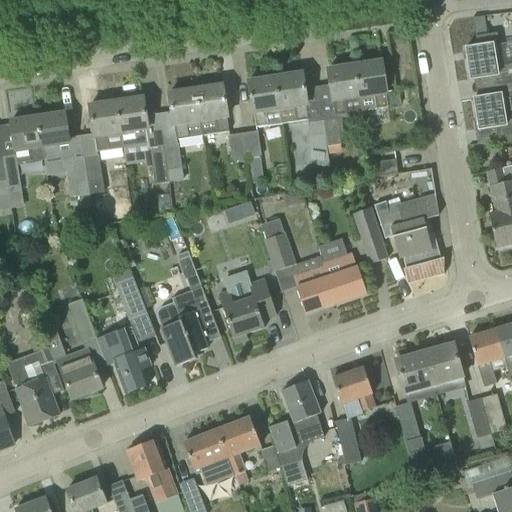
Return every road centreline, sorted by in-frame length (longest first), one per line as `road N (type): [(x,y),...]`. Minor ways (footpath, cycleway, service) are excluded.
road 1 (residential): [(0,476),(478,298)]
road 2 (residential): [(0,72),(289,25),(321,0)]
road 3 (residential): [(478,298),(460,239),(430,3)]
